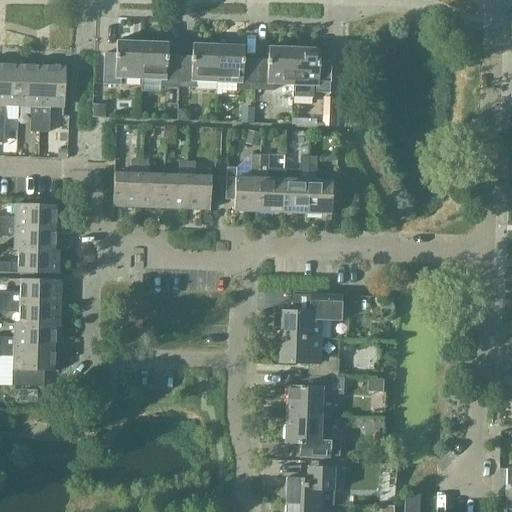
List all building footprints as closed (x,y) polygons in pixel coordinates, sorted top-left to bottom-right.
[(139,80),(140,43),(115,42),(115,55),(103,55),(102,85),(119,86),(119,79),(139,80)] [(176,88),(178,57),(166,56),(165,44),(140,43),(139,80),(159,81),(158,87),(176,88)] [(214,83),(216,46),(190,45),(190,57),(178,57),(176,88),(194,89),(194,82),(214,83)] [(242,47),(216,46),(214,83),(234,84),(234,90),(254,91),(254,60),(242,59),(242,47)] [(291,86),(292,49),(267,48),(266,60),(254,60),(254,91),(273,92),(273,85),(291,86)] [(318,50),(292,49),(291,86),(292,86),(292,97),(312,98),(312,93),(328,94),(329,63),(317,62),(318,50)] [(17,121),(17,107),(18,66),(0,65),(0,142),(3,142),(4,120),(17,121)] [(39,108),(41,67),(18,66),(17,107),(30,108),(30,115),(29,132),(39,132),(39,108)] [(63,68),(41,67),(39,108),(39,132),(47,132),(47,116),(49,116),(49,108),(62,109),(63,68)] [(334,98),(321,97),(320,126),(333,126),(334,98)] [(103,117),(103,105),(92,105),(92,117),(103,117)] [(239,107),(238,123),(253,124),(253,107),(239,107)] [(185,109),(177,109),(177,120),(188,121),(188,113),(185,109)] [(304,141),(304,132),(291,132),(291,140),(304,141)] [(66,149),(57,149),(56,159),(65,159),(66,149)] [(258,213),(259,166),(260,156),(251,156),(251,169),(225,168),(224,200),(234,200),(234,212),(258,213)] [(282,213),(283,169),(268,169),(268,156),(260,156),(259,166),(258,213),(282,213)] [(306,214),(307,167),(308,157),(300,157),(299,167),(299,170),(283,169),(282,213),(306,214)] [(308,157),(307,167),(306,214),(330,215),(331,181),(316,180),(316,158),(308,157)] [(136,209),(137,163),(129,163),(129,175),(112,175),(111,208),(136,209)] [(160,210),(160,176),(146,176),(146,163),(137,163),(136,209),(160,210)] [(184,211),(185,164),(176,164),(176,177),(160,176),(160,210),(184,211)] [(193,164),(185,164),(184,211),(208,211),(209,178),(192,177),(193,164)] [(0,227),(54,229),(54,207),(14,206),(13,219),(0,218),(0,227)] [(53,250),(54,229),(0,227),(0,236),(13,237),(12,250),(18,250),(53,250)] [(53,250),(18,250),(18,265),(0,263),(0,272),(58,275),(59,251),(53,250)] [(0,294),(0,302),(60,305),(61,283),(22,281),(21,295),(0,294)] [(279,336),(318,338),(330,338),(330,321),(338,321),(339,302),(308,301),(308,312),(280,311),(280,313),(273,313),(273,327),(279,327),(279,336)] [(20,313),(20,326),(54,328),(59,328),(60,305),(0,302),(0,312),(12,313),(20,313)] [(0,347),(53,350),(54,328),(20,326),(14,326),(14,339),(0,338),(0,347)] [(317,357),(318,338),(279,336),(278,362),(307,363),(307,375),(332,375),(332,377),(336,377),(337,358),(317,357)] [(53,372),(53,350),(0,347),(0,385),(42,387),(42,371),(53,372)] [(343,378),(336,377),(332,377),(332,375),(307,375),(302,375),(301,388),(288,388),(287,415),(318,417),(319,394),(343,395),(343,378)] [(317,437),(318,417),(287,415),(286,443),(299,443),(299,455),(329,456),(338,457),(339,439),(329,438),(317,437)] [(285,476),(284,503),(321,504),(322,491),(338,492),(339,468),(315,467),(314,478),(285,476)] [(418,511),(419,496),(403,495),(402,511),(418,511)] [(321,511),(321,504),(284,503),(283,511),(321,511)]
